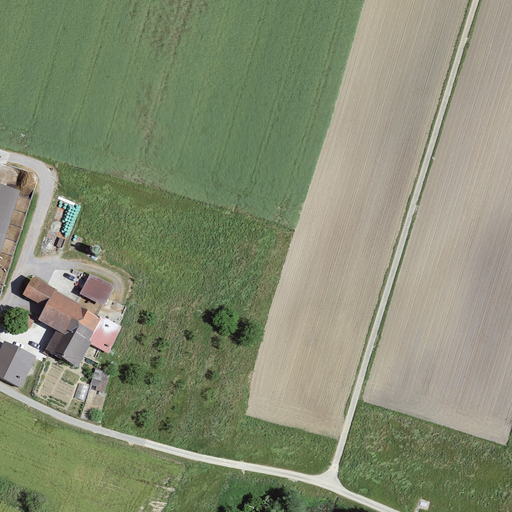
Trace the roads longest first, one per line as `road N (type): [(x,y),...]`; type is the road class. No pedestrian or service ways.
road 1 (track): [(473,0),(330,485)]
road 2 (residential): [(0,387),(91,428),(330,485)]
